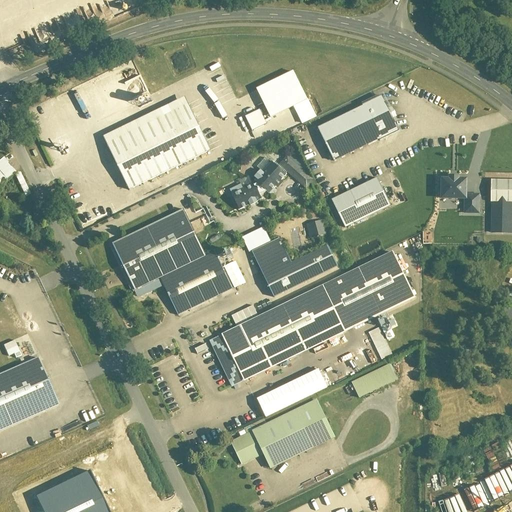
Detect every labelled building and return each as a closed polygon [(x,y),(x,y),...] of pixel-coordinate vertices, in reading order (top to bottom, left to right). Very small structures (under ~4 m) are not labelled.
[(284,103),(286,107),(304,101),(294,73),(270,81),(271,85),(266,87),(267,89),(272,87),(276,96),(286,93),(289,101),(284,103)] [(185,99),(104,139),(129,191),(211,151),(185,99)] [(379,100),(315,132),(332,167),(396,135),(379,100)] [(257,109),(242,117),(249,132),(265,124),(257,109)] [(316,180),(289,156),(280,165),(308,190),(316,180)] [(0,161),(0,183),(14,175),(5,159),(0,161)] [(232,194),(240,210),(263,199),(261,195),(270,194),(287,174),(272,161),(264,171),(262,170),(255,177),(258,179),(254,184),(232,194)] [(478,215),(478,194),(464,194),(464,177),(435,177),(435,200),(440,200),(440,209),(462,209),(462,215),(478,215)] [(378,179),(332,201),(345,229),(391,207),(378,179)] [(511,182),(488,182),(488,206),(493,206),(493,223),(511,222),(511,182)] [(162,281),(179,318),(233,292),(214,252),(206,256),(184,209),(107,245),(131,296),(162,281)] [(328,234),(325,220),(308,224),(312,239),(328,234)] [(269,291),(273,301),(337,274),(327,249),(290,265),(279,239),(270,243),(264,229),(237,241),(245,258),(250,256),(266,292),(269,291)] [(392,255),(208,343),(231,390),(415,302),(392,255)] [(379,360),(390,356),(381,328),(369,332),(379,360)] [(2,345),(6,358),(19,354),(14,341),(2,345)] [(0,375),(0,432),(59,406),(38,359),(0,375)] [(390,366),(352,384),(359,399),(397,381),(390,366)] [(318,371),(277,386),(280,394),(269,398),(274,410),(325,390),(318,371)] [(241,466),(262,456),(270,473),(335,441),(316,402),(230,444),(241,466)] [(505,485),(508,492),(511,490),(511,465),(498,473),(504,486),(505,485)] [(107,511),(89,474),(36,498),(42,511),(107,511)]
